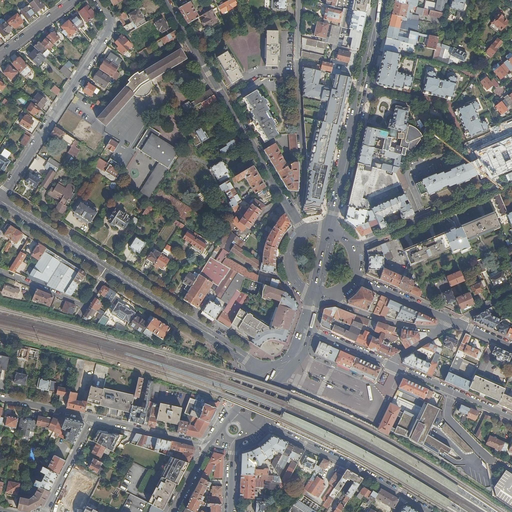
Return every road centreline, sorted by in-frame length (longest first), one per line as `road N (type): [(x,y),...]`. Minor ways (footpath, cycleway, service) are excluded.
road 1 (tertiary): [(165,0),(293,211)]
road 2 (secondary): [(330,228),(382,0)]
road 3 (residential): [(100,0),(110,25),(1,198)]
road 4 (residential): [(293,211),(302,168),(299,0)]
road 5 (tertiary): [(265,368),(109,268)]
road 6 (tertiary): [(107,272),(258,371)]
road 7 (tertiary): [(511,181),(353,248)]
road 8 (residential): [(254,424),(405,497)]
road 9 (residential): [(222,424),(200,442),(92,419)]
road 10 (residential): [(390,365),(511,419)]
road 11 (tertiary): [(109,268),(1,198)]
road 12 (tertiary): [(0,204),(107,272)]
